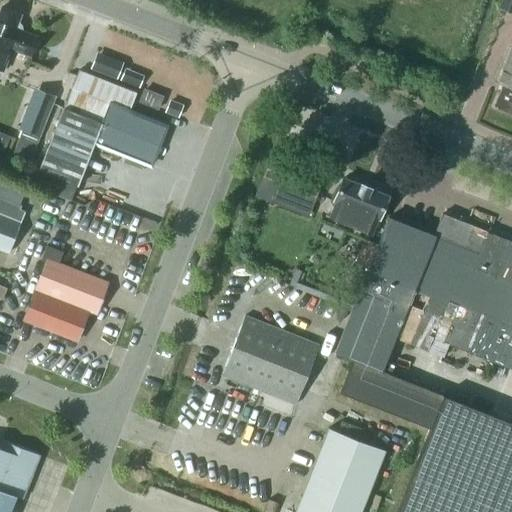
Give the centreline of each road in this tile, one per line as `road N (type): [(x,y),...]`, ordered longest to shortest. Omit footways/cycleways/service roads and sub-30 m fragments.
road 1 (unclassified): [(108,422),(247,61)]
road 2 (tertiary): [(511,162),(247,61)]
road 3 (tertiary): [(247,61),(83,0)]
